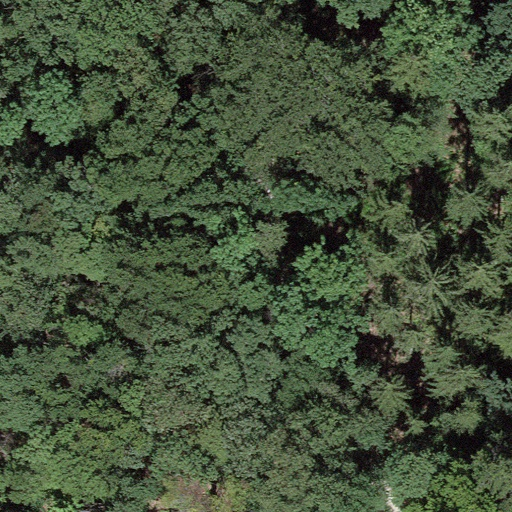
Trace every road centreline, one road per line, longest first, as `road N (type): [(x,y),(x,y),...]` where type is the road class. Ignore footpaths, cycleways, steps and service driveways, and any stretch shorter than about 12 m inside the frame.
road 1 (track): [(382,511),(308,348),(269,210),(261,92),(276,0)]
road 2 (track): [(511,466),(269,210)]
